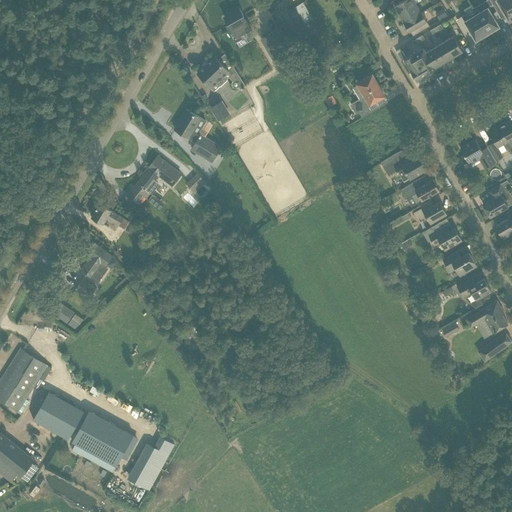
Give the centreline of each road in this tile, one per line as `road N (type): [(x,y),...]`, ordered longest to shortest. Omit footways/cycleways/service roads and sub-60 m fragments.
road 1 (tertiary): [(0,312),(188,0)]
road 2 (residential): [(500,266),(436,149)]
